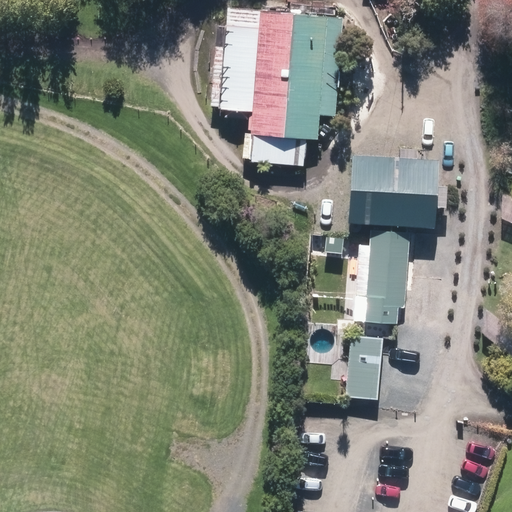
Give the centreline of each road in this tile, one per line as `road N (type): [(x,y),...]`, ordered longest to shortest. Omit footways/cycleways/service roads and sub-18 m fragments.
road 1 (unclassified): [(475,0),(443,404),(415,511)]
road 2 (unknown): [(320,511),(330,461),(353,432),(436,433)]
